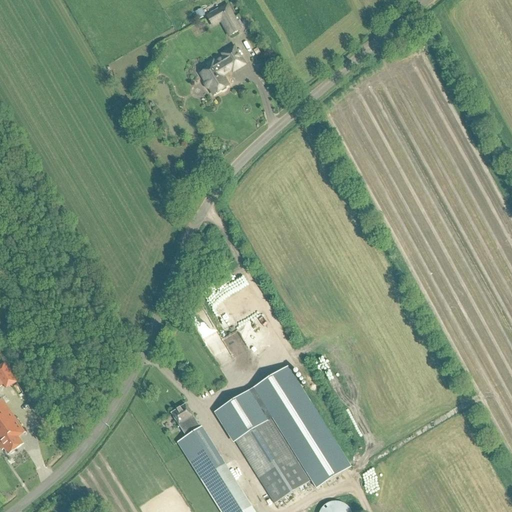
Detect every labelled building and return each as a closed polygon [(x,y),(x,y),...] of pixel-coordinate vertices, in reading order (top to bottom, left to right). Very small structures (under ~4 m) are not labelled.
[(243,31),(228,6),(206,19),(212,30),(220,25),(229,39),(243,31)] [(209,70),(201,75),(205,81),(204,83),(204,85),(207,89),(208,90),(210,90),(214,96),(221,92),(223,93),(226,90),(227,89),(229,87),(224,80),(222,80),(224,73),(231,69),(233,72),(245,65),(234,49),(223,55),(224,58),(214,64),(213,63),(207,66),(209,70)] [(263,68),(271,64),(266,54),(258,59),(263,68)] [(243,353),(254,369),(288,347),(277,330),(281,327),(276,320),(269,324),(268,323),(277,317),(273,310),(247,327),(250,333),(252,332),(255,336),(247,341),(251,347),(243,353)] [(310,349),(322,342),(320,337),(307,344),(310,349)] [(6,390),(17,383),(5,364),(0,366),(0,387),(3,386),(6,390)] [(218,413),(274,505),(311,482),(316,489),(349,469),(287,370),(218,413)] [(23,445),(18,439),(25,434),(1,399),(0,399),(0,447),(1,448),(3,447),(9,455),(10,454),(12,455),(14,453),(14,451),(23,445)] [(193,418),(186,406),(172,415),(179,426),(186,438),(178,443),(201,481),(226,466),(202,428),(200,429),(193,418)] [(253,511),(226,466),(201,481),(220,511),(253,511)] [(336,502),(335,502),(333,503),(331,503),(330,503),(329,504),(328,504),(326,505),(325,505),(324,506),(323,507),(322,508),(321,509),(321,510),(320,511),(319,511),(350,511),(349,509),(348,508),(347,507),(346,506),(344,505),(342,504),(341,503),(340,503),(339,503),(337,503),(336,502)]
